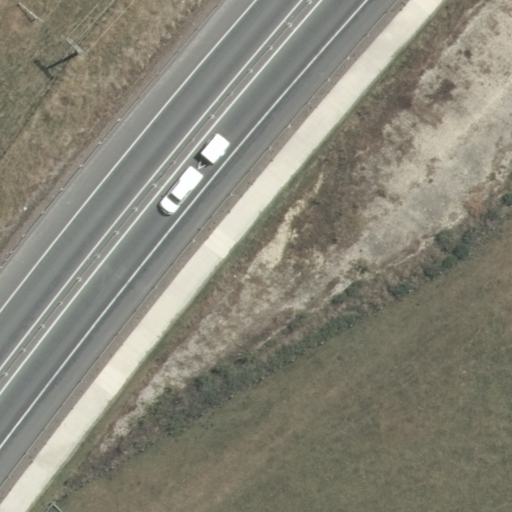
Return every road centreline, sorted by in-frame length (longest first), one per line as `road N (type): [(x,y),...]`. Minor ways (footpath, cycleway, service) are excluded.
road 1 (trunk): [(363,0),(0,450)]
road 2 (trunk): [(0,337),(277,0)]
